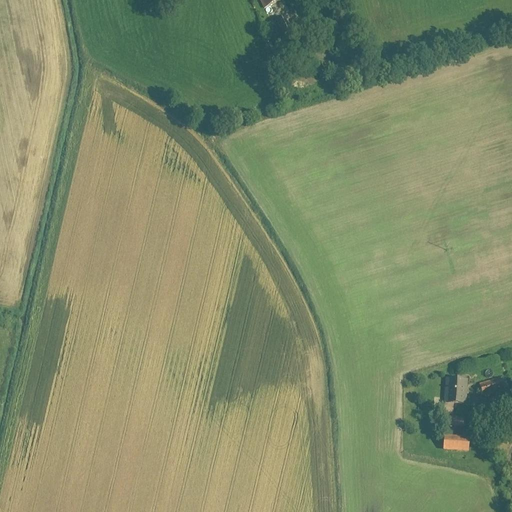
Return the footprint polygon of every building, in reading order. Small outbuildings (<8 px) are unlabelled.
[(261,0),(266,10),(282,2),(281,0),(261,0)] [(293,42),(282,19),(266,26),(277,49),(293,42)] [(454,405),(467,406),(468,378),(445,377),(444,405),(454,405)] [(479,383),(483,397),(505,390),(501,377),(479,383)] [(454,405),(444,405),(444,415),(446,415),(454,415),(454,405)] [(454,415),(446,415),(446,425),(468,426),(468,416),(454,415)] [(470,435),(445,434),(444,450),(469,451),(470,435)]
